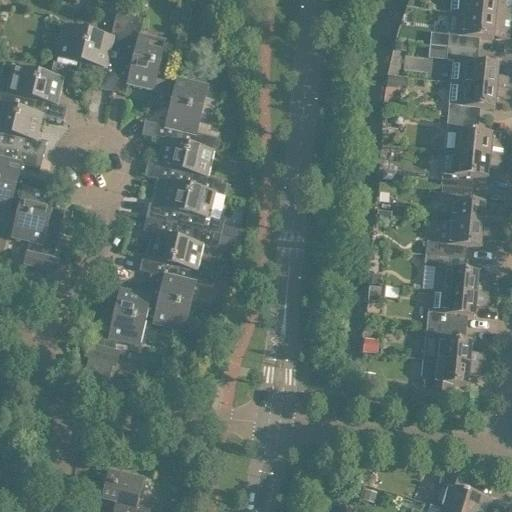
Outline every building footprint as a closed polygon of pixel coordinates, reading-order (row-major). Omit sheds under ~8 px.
[(449,0),(448,12),(507,18),(508,0),(449,0)] [(96,87),(109,90),(127,16),(113,12),(107,40),(61,29),(55,56),(101,67),(96,87)] [(506,29),(507,18),(448,12),(445,46),(475,49),(477,37),(488,39),(505,40),(506,29)] [(150,88),(147,100),(162,103),(167,80),(154,77),(162,42),(137,36),(141,19),(127,16),(109,90),(123,94),(126,82),(135,84),(135,86),(140,87),(140,86),(150,88)] [(404,42),(393,41),(392,48),(403,49),(404,42)] [(452,59),(450,82),(508,87),(509,76),(493,75),(494,64),(474,62),(475,49),(458,47),(445,46),(444,58),(452,59)] [(59,78),(70,81),(74,67),(50,61),(47,74),(12,66),(6,92),(0,90),(0,104),(39,114),(61,120),(64,106),(53,103),(55,93),(56,94),(57,89),(56,89),(59,78)] [(386,76),(385,83),(403,85),(403,77),(386,76)] [(142,120),(139,134),(162,140),(162,139),(209,150),(208,151),(214,152),(217,138),(189,131),(200,85),(173,79),(162,125),(142,120)] [(508,87),(450,82),(447,116),(476,119),(477,108),(490,109),(491,97),(507,98),(508,87)] [(0,145),(40,155),(44,142),(32,139),(35,129),(36,130),(37,125),(36,125),(39,114),(0,104),(0,145)] [(392,121),(394,122),(397,121),(399,118),(399,115),(397,113),(394,112),(391,113),(390,116),(390,119),(392,121)] [(447,116),(443,151),(501,157),(504,134),(475,131),(476,119),(447,116)] [(141,176),(164,181),(211,192),(210,192),(216,194),(219,179),(202,175),(208,151),(209,150),(162,139),(162,140),(159,150),(158,150),(157,155),(158,155),(156,164),(144,162),(141,176)] [(37,169),(40,155),(0,145),(0,208),(8,210),(10,199),(15,175),(18,164),(37,169)] [(443,151),(440,186),(469,188),(470,176),(484,177),(485,167),(500,168),(501,157),(443,151)] [(390,178),(391,169),(380,168),(379,177),(390,178)] [(29,179),(15,175),(10,199),(22,202),(14,237),(32,241),(29,252),(24,250),(20,264),(53,272),(57,258),(51,257),(62,211),(49,208),(52,196),(41,194),(41,193),(36,191),(36,192),(26,190),(29,179)] [(164,181),(161,191),(160,191),(159,196),(160,196),(158,206),(146,203),(143,217),(218,234),(221,221),(205,217),(210,192),(211,192),(164,181)] [(376,182),(375,192),(393,194),(394,184),(376,182)] [(218,184),(216,194),(223,195),(226,185),(218,184)] [(438,198),(449,199),(447,221),(494,226),(496,215),(480,214),(481,202),(468,201),(469,188),(440,186),(438,198)] [(218,234),(143,217),(140,230),(152,233),(149,242),(148,242),(147,247),(148,247),(145,258),(192,270),(192,269),(198,244),(215,248),(218,234)] [(494,226),(447,221),(436,220),(433,244),(424,243),(423,254),(450,256),(462,257),(463,245),(477,246),(478,235),(493,237),(494,226)] [(488,295),(489,284),(473,282),(475,271),(461,270),(462,257),(450,256),(423,254),(422,266),(430,267),(428,288),(488,295)] [(161,276),(159,288),(152,317),(151,317),(150,322),(176,329),(187,283),(211,288),(214,274),(192,269),(192,270),(145,258),(139,256),(136,270),(161,276)] [(367,273),(366,282),(378,283),(379,274),(367,273)] [(366,284),(365,299),(376,300),(377,284),(366,284)] [(159,288),(145,285),(142,296),(132,293),(133,292),(128,291),(127,292),(117,290),(114,301),(101,298),(90,344),(84,343),(81,357),(114,365),(117,351),(111,349),(114,339),(132,343),(139,314),(151,317),(152,317),(159,288)] [(485,318),(488,295),(440,290),(428,288),(425,288),(422,324),(450,327),(451,315),(485,318)] [(419,359),(481,364),(482,353),(467,352),(468,340),(449,339),(450,327),(422,324),(419,359)] [(362,336),(360,350),(373,352),(375,338),(362,336)] [(420,393),(449,395),(450,383),(464,384),(464,373),(480,375),(481,364),(419,359),(418,376),(421,380),(420,393)] [(106,383),(108,376),(83,370),(82,377),(106,383)] [(358,371),(357,383),(368,384),(368,372),(358,371)] [(109,511),(146,511),(149,505),(136,501),(142,477),(106,468),(98,499),(112,502),(109,511)] [(442,496),(438,508),(449,511),(480,511),(485,497),(461,490),(464,477),(441,470),(434,494),(442,496)] [(359,500),(371,503),(374,493),(362,489),(359,500)]
